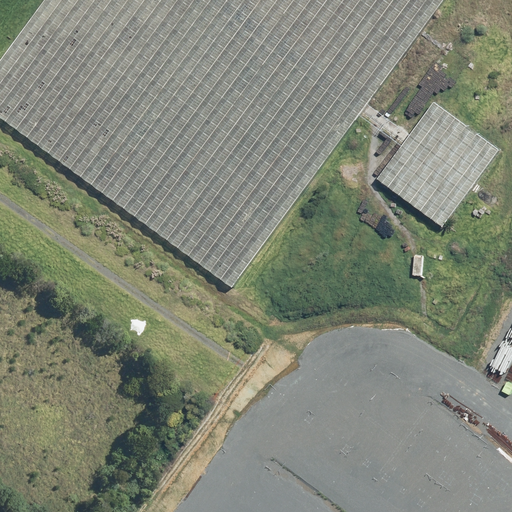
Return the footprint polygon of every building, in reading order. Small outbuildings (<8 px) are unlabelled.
[(30,0),(0,43),(0,119),(229,283),(432,0),(30,0)] [(427,88),(374,157),(436,204),(489,135),(427,88)] [(387,292),(395,283),(393,282),(397,276),(385,266),(365,289),(377,300),(385,290),(387,292)] [(344,346),(371,314),(367,310),(370,307),(367,304),(340,336),(344,338),(340,343),(344,346)] [(419,385),(404,401),(436,431),(451,416),(419,385)] [(190,511),(186,509),(183,511),(347,511),(276,460),(238,511),(190,511)] [(220,467),(196,502),(205,508),(228,474),(220,467)] [(241,481),(217,511),(231,511),(251,488),(241,481)]
